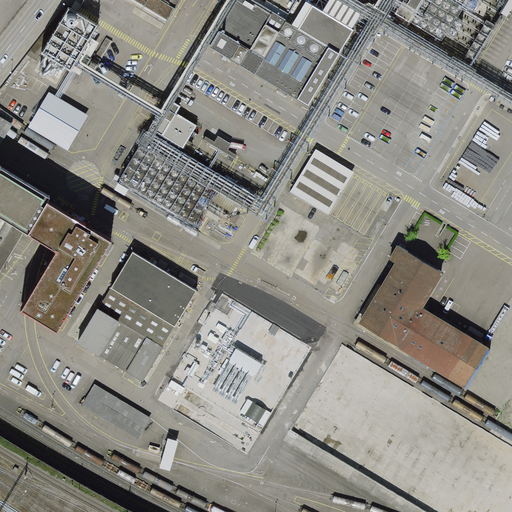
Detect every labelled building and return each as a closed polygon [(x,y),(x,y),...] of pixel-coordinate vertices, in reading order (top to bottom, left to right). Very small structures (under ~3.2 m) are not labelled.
[(131,9),(116,0),(91,0),(89,6),(119,23),(131,9)] [(131,0),(166,21),(178,0),(131,0)] [(245,0),(285,19),(296,0),(245,0)] [(362,12),(342,0),(315,0),(357,25),(362,12)] [(511,0),(388,0),(384,8),(474,66),(511,0)] [(357,25),(307,1),(292,27),(335,53),(357,25)] [(206,53),(305,111),(335,61),(286,32),(236,3),(206,53)] [(70,79),(97,33),(66,15),(39,61),(70,79)] [(88,115),(49,91),(28,127),(68,150),(88,115)] [(198,117),(157,94),(142,124),(183,147),(198,117)] [(256,200),(140,133),(113,179),(231,245),(256,200)] [(353,179),(317,157),(292,200),(328,221),(353,179)] [(49,196),(0,166),(0,266),(23,228),(45,241),(63,211),(47,201),(49,196)] [(112,235),(68,210),(19,308),(58,330),(112,235)] [(439,270),(393,243),(384,258),(389,261),(352,321),(453,384),(479,340),(419,305),(439,270)] [(194,291),(131,253),(77,343),(140,380),(194,291)] [(0,353),(17,326),(0,316),(0,353)] [(148,418),(92,384),(79,405),(135,439),(148,418)] [(159,436),(150,435),(146,450),(163,462),(163,449),(156,447),(159,436)]
